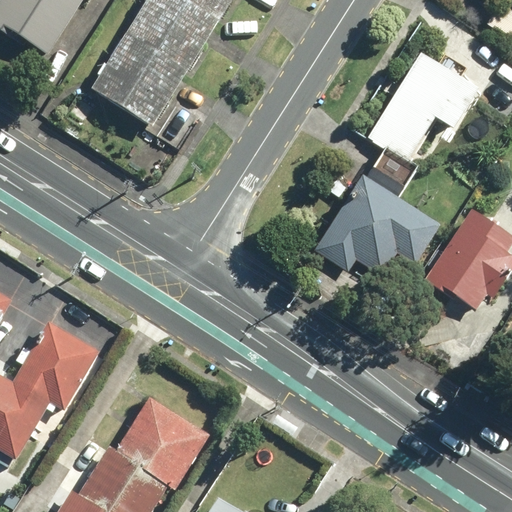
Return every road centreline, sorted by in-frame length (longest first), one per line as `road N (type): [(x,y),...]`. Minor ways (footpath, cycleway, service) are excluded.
road 1 (primary): [(511,498),(180,273)]
road 2 (tertiary): [(180,273),(355,0)]
road 3 (primary): [(180,273),(0,159)]
